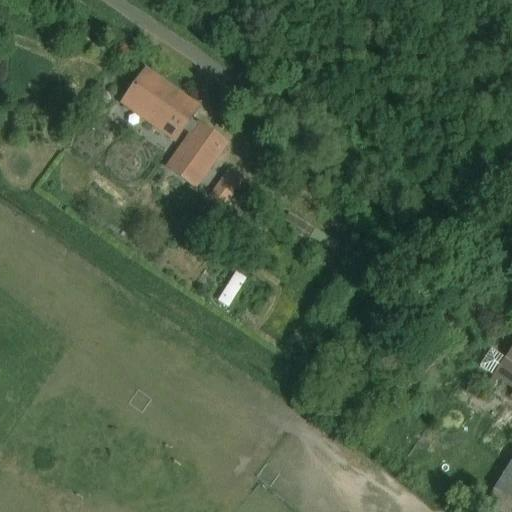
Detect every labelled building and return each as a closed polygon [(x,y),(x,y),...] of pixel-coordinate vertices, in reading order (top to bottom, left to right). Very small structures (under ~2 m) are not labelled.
[(198,125),(191,120),(200,109),(146,70),(121,105),(176,144),(185,132),(190,135),(166,169),(196,190),(228,145),(199,124),(198,125)] [(244,182),(229,171),(209,199),(224,210),(244,182)] [(222,301),(234,308),(253,278),(240,270),(222,301)] [(511,351),(505,360),(492,351),(481,367),(494,377),(490,383),(494,386),(498,381),(511,391),(511,395),(510,397),(511,398),(511,351)] [(357,359),(349,372),(325,405),(343,417),(344,415),(339,412),(345,403),(350,406),(351,404),(347,401),(352,392),(357,396),(359,394),(354,390),(360,382),(365,386),(366,384),(361,380),(368,369),(373,373),(374,371),(357,359)] [(511,511),(511,459),(484,505),(495,511),(511,511)]
